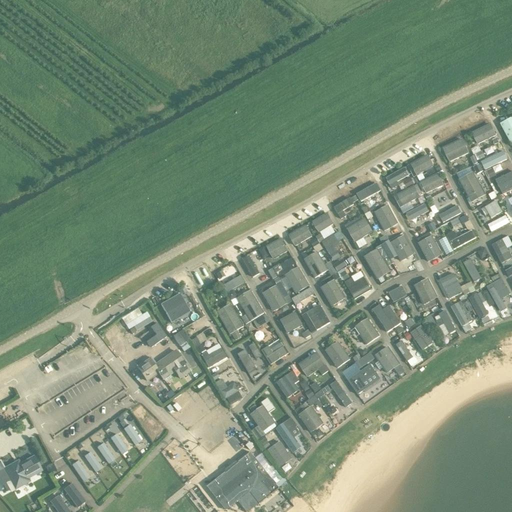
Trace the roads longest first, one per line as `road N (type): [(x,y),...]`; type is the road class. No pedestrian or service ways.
road 1 (unclassified): [(0,351),(449,101),(511,74)]
road 2 (track): [(0,230),(410,0)]
